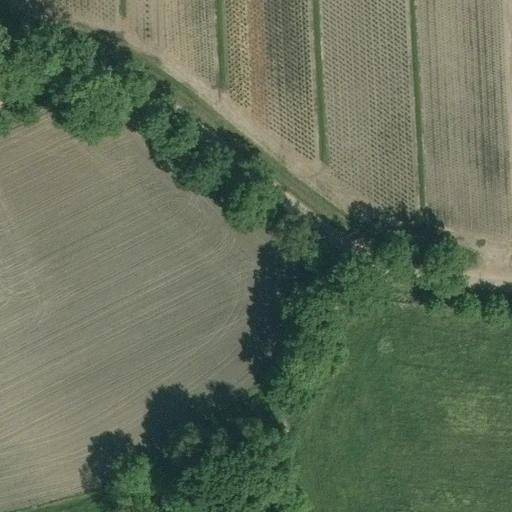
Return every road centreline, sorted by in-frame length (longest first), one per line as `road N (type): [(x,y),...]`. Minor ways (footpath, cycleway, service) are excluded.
road 1 (unclassified): [(0,94),(62,69),(106,68),(333,236)]
road 2 (unclassified): [(511,286),(395,267),(333,236)]
